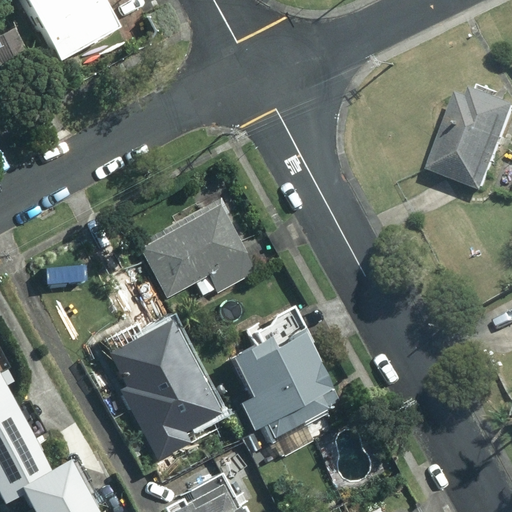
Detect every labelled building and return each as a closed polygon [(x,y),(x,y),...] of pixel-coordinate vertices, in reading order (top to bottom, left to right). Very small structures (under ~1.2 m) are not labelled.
[(15,0),(49,59),(108,26),(93,0),(15,0)] [(0,65),(5,74),(25,62),(4,26),(0,28),(0,65)] [(460,92),(432,169),(484,188),(511,113),(511,102),(474,88),(471,96),(460,92)] [(213,205),(134,247),(160,296),(202,273),(211,289),(248,269),(213,205)] [(159,322),(102,353),(153,445),(209,414),(159,322)] [(332,403),(292,331),(265,345),(260,336),(219,359),(246,406),(238,411),(249,429),(256,425),(264,440),(332,403)] [(38,470),(6,413),(0,416),(0,496),(12,490),(23,511),(30,511),(73,489),(57,460),(38,470)] [(227,511),(213,486),(165,511),(227,511)] [(85,511),(73,489),(30,511),(85,511)]
